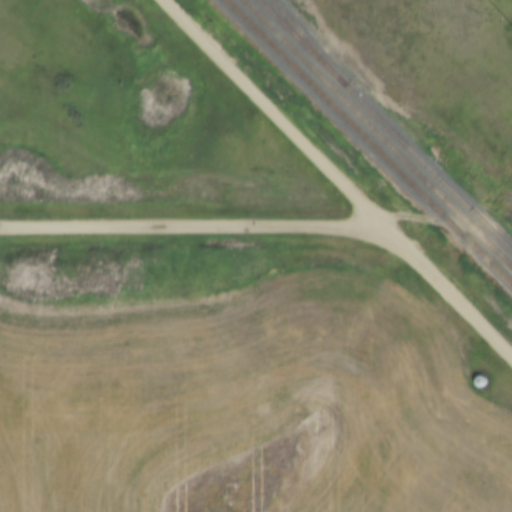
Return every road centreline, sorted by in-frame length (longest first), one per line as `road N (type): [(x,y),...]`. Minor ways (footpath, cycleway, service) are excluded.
road 1 (track): [(317,0),(492,175),(510,202),(511,222)]
road 2 (track): [(374,221),(396,213),(511,221)]
